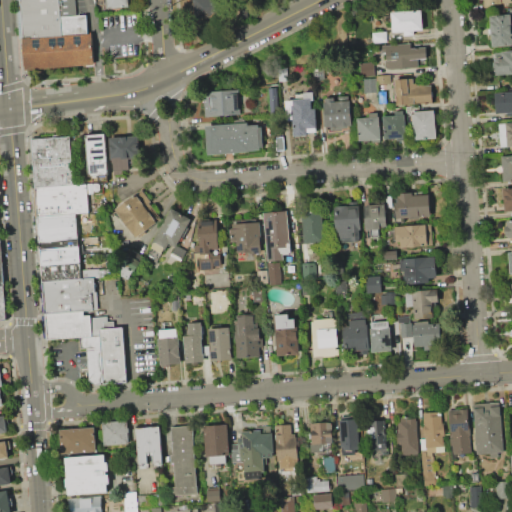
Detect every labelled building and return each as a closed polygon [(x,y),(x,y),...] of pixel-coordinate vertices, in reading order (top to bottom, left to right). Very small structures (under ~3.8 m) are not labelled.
[(18,0),(22,38),(86,33),(85,14),(75,15),(73,0),(18,0)] [(128,0),(128,7),(107,9),(107,0),(128,0)] [(192,0),(213,0),(215,16),(194,18),(192,0)] [(489,16),(509,14),(509,8),(511,8),(511,46),(491,47),(489,16)] [(390,12),(421,10),(421,15),(422,15),(424,30),(414,30),(414,35),(403,36),(403,31),(392,32),(390,12)] [(372,33),(386,31),(387,42),(373,44),(372,33)] [(22,38),(24,69),(25,69),(92,64),(90,32),(86,33),(22,38)] [(382,46),(410,43),(411,48),(426,47),(427,59),(426,59),(426,67),(384,70),(383,61),(386,60),(386,53),(383,53),(382,46)] [(511,74),(495,75),(493,57),(501,56),(501,51),(511,50),(511,52),(511,51),(511,74)] [(314,67),(324,66),(325,79),(314,80),(314,67)] [(363,70),(374,69),(374,77),(364,78),(363,70)] [(376,78),(376,76),(390,75),(391,84),(377,84),(376,78)] [(363,79),(376,78),(377,84),(377,93),(364,94),(363,79)] [(395,80),(413,78),(414,83),(420,82),(421,86),(431,85),(432,103),(424,104),(424,103),(420,103),(420,102),(415,103),(415,104),(397,106),(396,99),(394,99),(393,84),(395,84),(395,80)] [(206,119),(204,93),(239,90),(240,105),(241,105),(242,113),(240,113),(241,117),(206,119)] [(379,92),(386,91),(387,103),(379,104),(379,92)] [(494,93),(511,91),(511,116),(507,116),(507,113),(495,114),(494,93)] [(292,99),(304,98),(303,92),(313,92),(314,100),(310,101),(311,109),(316,108),(317,129),(316,129),(316,132),(308,132),(308,130),(295,131),(294,122),(292,122),(292,120),(287,120),(285,101),(292,100),(292,99)] [(350,101),(352,125),(350,125),(351,130),(344,131),(344,133),(327,134),(327,127),(325,127),(323,102),(324,102),(324,98),(335,97),(334,97),(347,96),(348,101),(350,101)] [(412,111),(419,111),(419,106),(406,106),(407,114),(412,113),(412,111)] [(248,110),(260,109),(261,117),(248,118),(248,110)] [(412,111),(419,111),(434,110),(436,139),(414,140),(412,113),(412,111)] [(382,116),(395,115),(394,111),(404,111),(404,115),(405,115),(406,138),(405,138),(405,140),(397,140),(397,138),(384,139),(382,116)] [(357,118),(369,117),(369,113),(378,112),(378,116),(380,116),(381,140),(359,142),(357,118)] [(504,122),(511,121),(511,146),(506,147),(506,146),(499,147),(497,123),(504,123),(504,122)] [(205,126),(247,122),(248,125),(258,124),(258,126),(261,126),(263,148),(259,148),(260,149),(249,150),(250,152),(207,156),(205,126)] [(86,135),(106,133),(109,174),(89,175),(86,135)] [(30,139),(35,188),(76,185),(71,136),(41,138),(30,139)] [(109,137),(138,136),(139,159),(129,160),(130,169),(122,169),(123,174),(113,175),(112,161),(110,161),(109,137)] [(500,155),(511,154),(511,181),(501,182),(500,155)] [(35,189),(37,217),(87,212),(85,185),(35,189)] [(501,187),(511,186),(511,210),(503,211),(501,187)] [(111,213),(141,189),(163,218),(132,241),(111,213)] [(397,194),(412,193),(413,196),(429,194),(431,216),(396,219),(395,203),(398,203),(397,194)] [(363,205),(384,203),(387,227),(381,227),(381,236),(371,237),(370,230),(366,231),(363,205)] [(334,208),(359,206),(361,231),(359,231),(360,241),(337,243),(334,208)] [(152,242),(171,208),(191,220),(187,227),(189,228),(178,246),(187,251),(176,269),(165,262),(170,253),(152,242)] [(301,210),(322,208),(325,242),(304,243),(301,210)] [(263,213),(288,211),(292,259),(267,261),(263,213)] [(37,217),(40,242),(77,238),(75,214),(37,217)] [(511,219),(503,220),(504,237),(511,236),(511,219)] [(217,220),(218,250),(212,250),(212,255),(199,256),(199,252),(194,252),(194,245),(198,245),(197,221),(217,220)] [(232,224),(259,222),(261,252),(238,254),(237,243),(230,244),(229,229),(233,229),(232,224)] [(397,227),(435,223),(437,246),(399,250),(397,227)] [(39,243),(42,281),(99,277),(98,269),(81,270),(78,239),(39,243)] [(404,258),(434,256),(435,278),(429,278),(429,283),(406,285),(405,272),(401,272),(400,260),(404,260),(404,258)] [(199,259),(220,258),(220,267),(212,268),(212,270),(199,271),(199,259)] [(268,263),(280,262),(282,285),(270,286),(269,283),(268,271),(268,263)] [(334,262),(343,262),(343,279),(335,279),(334,262)] [(300,267),(309,266),(312,294),(303,295),(300,267)] [(269,283),(258,284),(257,272),(268,271),(269,283)] [(365,276),(380,275),(381,293),(366,294),(365,276)] [(42,281),(44,313),(97,309),(94,278),(42,281)] [(336,281),(345,281),(346,294),(337,295),(336,281)] [(262,287),(263,302),(254,303),(253,294),(246,295),(245,288),(262,287)] [(210,313),(210,305),(213,305),(211,291),(230,289),(232,311),(210,313)] [(404,291),(436,289),(437,302),(432,302),(433,318),(414,319),(414,306),(405,307),(404,291)] [(387,293),(395,292),(396,304),(388,305),(387,293)] [(179,294),(180,311),(171,311),(170,294),(179,294)] [(45,314),(46,340),(98,335),(98,329),(114,328),(114,321),(107,321),(107,317),(90,318),(90,315),(84,316),(83,311),(45,314)] [(275,314),(289,313),(289,319),(297,318),(299,354),(278,356),(275,314)] [(234,324),(235,324),(235,321),(238,321),(238,315),(253,314),(254,323),(259,323),(260,338),(262,338),(263,347),(260,347),(261,356),(236,357),(234,324)] [(397,316),(409,316),(410,322),(429,321),(429,324),(441,323),(443,348),(424,350),(423,345),(415,346),(414,337),(399,338),(397,316)] [(311,319),(335,317),(338,356),(314,358),(311,319)] [(343,326),(349,326),(349,320),(365,319),(365,324),(367,324),(370,350),(367,350),(367,353),(359,354),(359,351),(345,352),(343,326)] [(371,322),(388,321),(389,326),(390,326),(392,351),(371,352),(369,328),(372,328),(371,322)] [(208,328),(229,327),(232,360),(211,362),(210,355),(204,355),(204,362),(185,363),(183,335),(188,335),(187,323),(200,322),(202,346),(210,345),(208,328)] [(157,339),(159,338),(158,330),(164,329),(164,328),(174,327),(174,329),(176,329),(177,337),(178,337),(180,364),(159,366),(157,339)] [(79,338),(80,349),(85,349),(88,379),(95,385),(125,383),(127,381),(123,328),(99,330),(99,336),(79,338)] [(473,408),(483,407),(483,403),(489,403),(490,407),(500,406),(503,454),(498,454),(498,457),(489,458),(489,455),(477,456),(473,408)] [(448,410),(468,408),(471,453),(454,454),(453,445),(450,445),(448,410)] [(423,413),(441,412),(441,423),(444,423),(445,435),(442,436),(444,452),(433,453),(435,485),(423,485),(420,442),(425,442),(423,413)] [(340,420),(341,420),(341,417),(354,416),(355,419),(358,418),(360,450),(342,451),(341,439),(340,439),(339,431),(340,430),(340,420)] [(416,418),(419,453),(400,454),(399,441),(398,441),(397,432),(398,432),(398,421),(399,421),(399,417),(406,416),(406,419),(416,418)] [(102,422),(128,420),(128,426),(130,426),(130,431),(129,431),(130,444),(104,446),(102,422)] [(371,421),(383,420),(383,428),(386,428),(387,450),(372,451),(372,438),(370,438),(370,427),(371,427),(371,421)] [(310,423),(327,422),(328,423),(331,423),(332,443),(323,444),(323,452),(310,453),(309,444),(311,444),(310,423)] [(275,425),(291,424),(292,433),(297,433),(298,460),(297,460),(297,469),(278,470),(278,461),(277,461),(275,425)] [(192,425),(197,494),(175,495),(175,492),(173,492),(173,487),(175,486),(173,463),(171,463),(171,455),(172,455),(170,427),(192,425)] [(204,426),(227,425),(229,455),(205,456),(204,426)] [(261,426),(270,425),(271,433),(261,434),(261,426)] [(136,428),(160,426),(163,464),(159,464),(158,462),(153,462),(152,455),(147,456),(148,463),(142,463),(142,466),(139,466),(136,428)] [(59,430),(95,427),(97,452),(61,455),(59,430)] [(242,431),(260,430),(261,442),(269,441),(271,445),(271,450),(270,454),(262,454),(263,471),(245,472),(244,462),(231,462),(230,443),(242,442),(242,431)] [(0,441),(6,441),(8,458),(0,459),(0,441)] [(65,457),(106,455),(106,462),(109,462),(110,484),(107,485),(108,492),(67,495),(67,487),(66,487),(65,478),(66,478),(65,457)] [(322,457),(334,456),(335,472),(323,473),(322,457)] [(0,468),(9,467),(12,484),(0,485),(0,468)] [(396,474),(409,473),(410,487),(397,487),(396,474)] [(470,473),(478,473),(478,483),(470,483),(470,473)] [(337,476),(364,474),(365,485),(338,487),(337,476)] [(306,477),(317,477),(317,478),(320,478),(320,480),(328,480),(329,491),(307,492),(306,477)] [(292,495),(291,479),(304,478),(305,494),(292,495)] [(495,482),(509,481),(510,508),(499,509),(498,499),(496,499),(495,482)] [(443,483),(455,482),(456,488),(453,488),(454,496),(443,496),(443,483)] [(480,485),(468,486),(469,506),(481,506),(480,485)] [(381,489),(395,488),(397,502),(382,504),(381,489)] [(206,490),(219,489),(220,499),(223,498),(223,502),(207,502),(206,490)] [(0,511),(0,491),(7,490),(10,511),(0,511)] [(124,511),(123,493),(136,491),(137,511),(124,511)] [(137,495),(165,494),(166,505),(138,507),(137,495)] [(313,495),(331,494),(332,508),(314,509),(313,495)] [(338,494),(349,494),(350,505),(339,506),(338,494)] [(73,511),(72,498),(101,496),(101,511),(73,511)] [(279,511),(279,497),(294,497),(294,511),(279,511)] [(355,511),(354,501),(365,499),(366,511),(355,511)]
